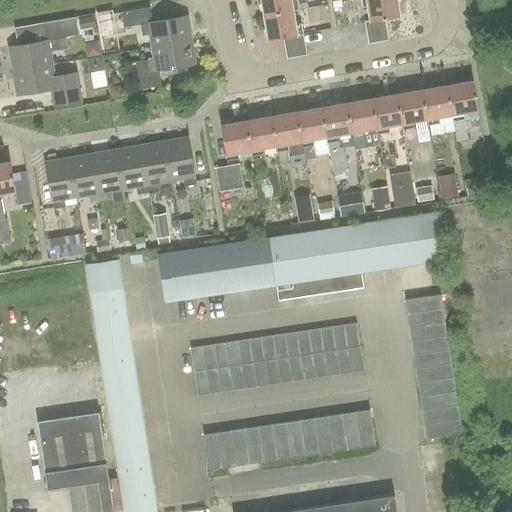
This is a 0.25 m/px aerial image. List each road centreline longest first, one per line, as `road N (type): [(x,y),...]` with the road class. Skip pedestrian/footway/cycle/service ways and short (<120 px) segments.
road 1 (residential): [(0,140),(31,148),(208,114),(238,82)]
road 2 (residential): [(238,82),(428,47),(442,36),(443,0)]
